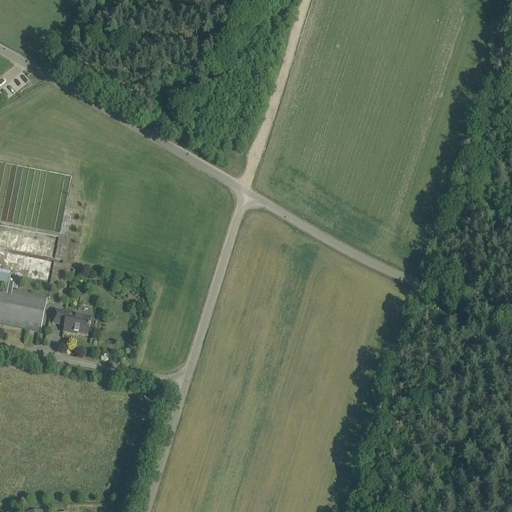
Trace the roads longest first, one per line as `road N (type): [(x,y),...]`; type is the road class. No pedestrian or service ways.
road 1 (unclassified): [(511,322),(245,195)]
road 2 (unclassified): [(245,195),(0,54)]
road 3 (track): [(245,195),(304,0)]
road 4 (unclassified): [(183,382),(245,195)]
road 5 (unclassified): [(0,348),(183,382)]
road 6 (unclassified): [(183,382),(143,511)]
